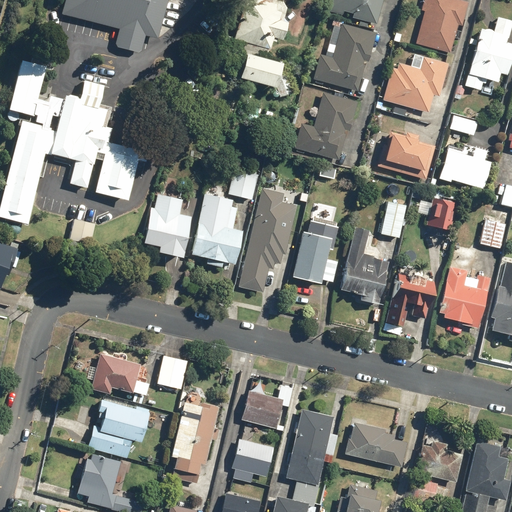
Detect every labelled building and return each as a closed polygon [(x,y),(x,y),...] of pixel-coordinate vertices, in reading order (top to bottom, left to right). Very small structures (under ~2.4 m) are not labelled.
[(158,39),(168,0),(65,0),(62,14),(119,29),(115,44),(118,47),(137,52),(141,50),(145,35),(158,39)] [(240,55),(245,57),(240,77),(274,86),(281,63),(265,59),(271,37),(281,40),(286,22),(280,21),(285,2),(277,0),(244,0),(233,40),(243,42),(240,55)] [(326,0),(324,9),(373,23),(379,0),(326,0)] [(421,0),(418,10),(421,10),(412,44),(446,53),(454,24),(457,25),(464,3),(453,0),(421,0)] [(490,30),(477,27),(461,85),(478,89),(481,78),(495,81),(497,73),(504,75),(511,46),(511,44),(503,42),(509,21),(493,17),(490,30)] [(329,57),(318,54),(310,79),(355,92),(373,33),(339,23),(329,57)] [(416,69),(394,63),(393,68),(389,67),(380,100),(425,112),(430,94),(436,96),(445,63),(419,56),(416,69)] [(47,65),(24,59),(11,112),(34,118),(47,65)] [(92,76),(72,71),(68,89),(88,94),(92,76)] [(289,82),(275,86),(278,97),(293,92),(289,82)] [(112,103),(68,92),(58,130),(22,121),(0,209),(0,216),(29,224),(48,148),(72,154),(66,180),(86,185),(95,148),(105,151),(96,190),(129,198),(145,133),(107,123),(112,103)] [(310,126),(299,123),(291,148),(336,161),(354,101),(320,92),(310,126)] [(476,119),(450,113),(447,128),(472,134),(476,119)] [(402,135),(387,131),(383,144),(379,143),(373,166),(422,179),(431,146),(414,141),(416,135),(403,132),(402,135)] [(488,162),(444,148),(436,175),(480,188),(488,162)] [(333,169),(318,165),(315,175),(331,179),(333,169)] [(256,172),(232,167),(226,193),(249,199),(256,172)] [(269,186),(257,183),(253,197),(265,201),(269,186)] [(511,186),(502,184),(497,203),(511,206),(511,186)] [(157,193),(154,207),(150,206),(142,242),(158,245),(157,252),(181,257),(190,215),(178,212),(181,198),(157,193)] [(231,199),(203,193),(188,254),(232,264),(240,230),(224,226),(231,199)] [(453,202),(430,197),(423,224),(447,229),(453,202)] [(403,205),(384,200),(376,232),(396,237),(403,205)] [(502,223),(482,218),(475,243),(496,249),(502,223)] [(96,225),(75,219),(70,239),(90,245),(96,225)] [(304,231),(300,230),(289,276),(318,283),(319,279),(330,281),(335,260),(324,258),(326,248),(329,249),(335,226),(307,219),(304,231)] [(469,223),(461,222),(459,235),(468,236),(469,223)] [(287,234),(248,225),(239,262),(254,266),(253,269),(278,275),(287,234)] [(367,230),(352,226),(337,288),(359,294),(358,299),(374,303),(385,260),(361,254),(367,230)] [(9,276),(19,248),(0,241),(0,287),(5,274),(9,276)] [(511,263),(504,261),(498,285),(496,285),(488,315),(494,317),(491,330),(511,335),(511,263)] [(488,277),(447,267),(443,286),(435,316),(476,326),(488,277)] [(430,281),(395,272),(383,320),(401,325),(407,302),(411,304),(409,314),(421,317),(430,281)] [(134,379),(138,363),(98,353),(88,389),(107,394),(109,386),(143,395),(146,382),(134,379)] [(180,389),(187,361),(164,355),(157,384),(180,389)] [(290,387),(279,384),(276,397),(246,390),(239,419),(273,428),(279,405),(285,406),(290,387)] [(138,442),(147,411),(99,398),(96,410),(101,412),(97,426),(91,424),(84,446),(124,457),(129,439),(138,442)] [(202,463),(217,406),(197,401),(196,404),(182,400),(174,432),(168,455),(173,457),(168,476),(193,482),(198,462),(202,463)] [(327,433),(331,415),(299,408),(283,477),(315,484),(322,452),(330,454),(335,435),(327,433)] [(393,432),(382,429),(351,422),(348,437),(345,437),(341,453),(399,467),(405,441),(392,438),(393,432)] [(263,476),(271,446),(236,438),(229,467),(232,468),(230,477),(247,482),(250,473),(263,476)] [(452,481),(459,453),(442,449),(444,443),(429,440),(428,446),(420,444),(413,474),(427,478),(428,476),(452,481)] [(481,511),(485,495),(502,499),(507,478),(500,477),(505,457),(495,455),(497,445),(473,440),(457,511),(481,511)] [(137,511),(140,501),(109,493),(117,460),(88,453),(88,456),(84,455),(75,491),(87,495),(85,503),(121,511),(137,511)] [(430,503),(435,482),(413,478),(409,499),(430,503)] [(372,498),(374,490),(348,484),(345,497),(338,496),(335,511),(337,511),(375,511),(378,499),(372,498)] [(254,511),(258,500),(223,491),(217,511),(254,511)] [(304,511),(307,502),(274,495),(270,511),(304,511)] [(192,511),(193,509),(167,503),(165,511),(192,511)]
